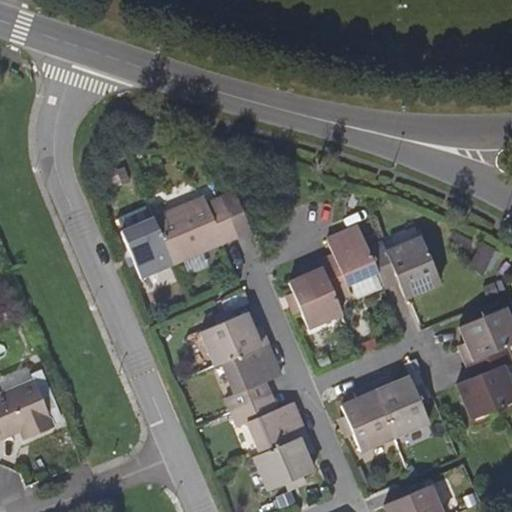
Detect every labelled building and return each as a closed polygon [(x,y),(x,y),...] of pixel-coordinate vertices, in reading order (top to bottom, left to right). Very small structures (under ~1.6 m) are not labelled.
[(250,206),(262,201),(255,185),(243,190),(250,206)] [(221,198),(238,237),(251,231),(235,192),(221,198)] [(207,204),(204,198),(154,219),(173,264),(223,243),(238,237),(221,198),(207,204)] [(122,232),(134,260),(141,277),(173,264),(154,219),(153,219),(147,206),(119,218),(124,231),(122,232)] [(377,272),(367,249),(358,227),(326,240),(333,256),(320,261),(336,300),(351,294),(347,285),(377,272)] [(398,282),(404,298),(439,283),(419,239),(387,253),(383,243),(367,249),(377,272),(383,288),(398,282)] [(342,314),(336,300),(320,261),(301,269),(304,276),(289,283),(298,303),(308,328),(342,314)] [(459,345),(466,363),(505,347),(511,344),(511,326),(503,304),(478,314),(479,318),(459,326),(465,342),(459,345)] [(215,366),(222,363),(266,344),(259,326),(252,329),(245,313),(224,322),(201,332),(215,366)] [(232,412),(270,396),(264,383),(280,376),(266,344),(222,363),(234,395),(226,398),(232,412)] [(471,420),(511,402),(511,388),(503,365),(511,362),(505,347),(466,363),(472,378),(456,384),(471,420)] [(390,378),(372,385),(394,437),(429,422),(410,377),(393,384),(390,378)] [(22,440),(52,428),(34,381),(0,394),(0,434),(17,427),(22,440)] [(394,437),(372,385),(354,393),(357,399),(341,406),(350,427),(360,451),(394,437)] [(276,410),(270,396),(232,412),(238,426),(247,423),(260,454),(305,434),(292,403),(276,410)] [(313,452),(305,434),(260,454),(253,456),(268,490),(292,480),(313,471),(306,456),(313,452)] [(439,511),(428,486),(405,496),(384,505),(387,511),(439,511)]
